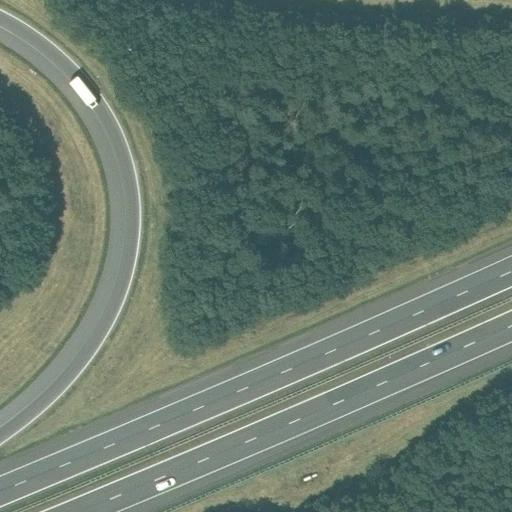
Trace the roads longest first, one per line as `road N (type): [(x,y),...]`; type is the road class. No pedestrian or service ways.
road 1 (motorway): [(511,268),(0,489)]
road 2 (motorway): [(0,19),(82,85),(106,122),(121,156),(129,224),(118,289),(82,359),(0,435)]
road 3 (motorway): [(91,511),(511,326)]
